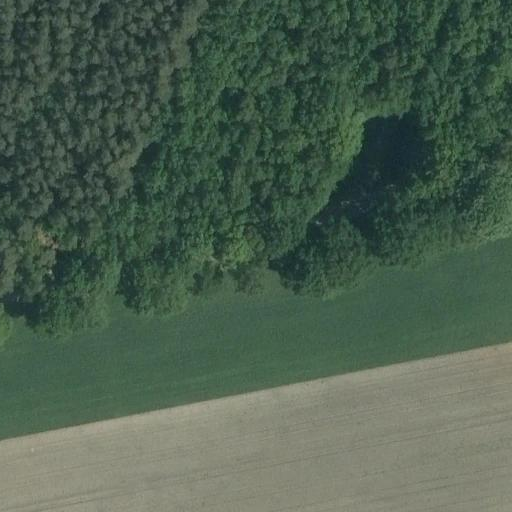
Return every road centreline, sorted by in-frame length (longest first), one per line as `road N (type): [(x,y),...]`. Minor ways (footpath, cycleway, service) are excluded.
road 1 (tertiary): [(511,153),(264,231),(0,293)]
road 2 (track): [(350,206),(445,0)]
